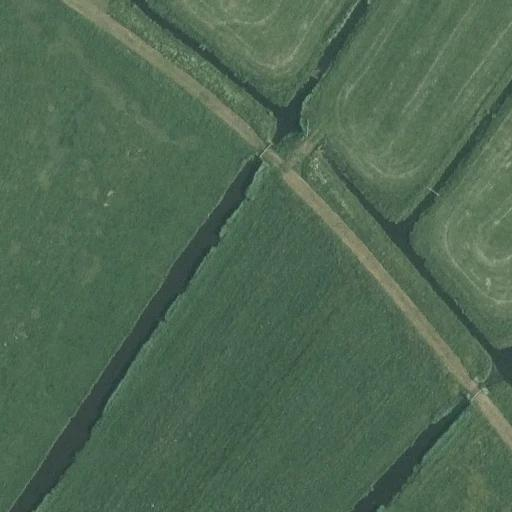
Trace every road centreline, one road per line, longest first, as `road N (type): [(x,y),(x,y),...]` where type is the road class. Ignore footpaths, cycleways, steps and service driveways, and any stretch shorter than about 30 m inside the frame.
road 1 (track): [(447,0),(289,178),(466,381),(511,448)]
road 2 (track): [(289,178),(252,136),(91,15),(101,0)]
